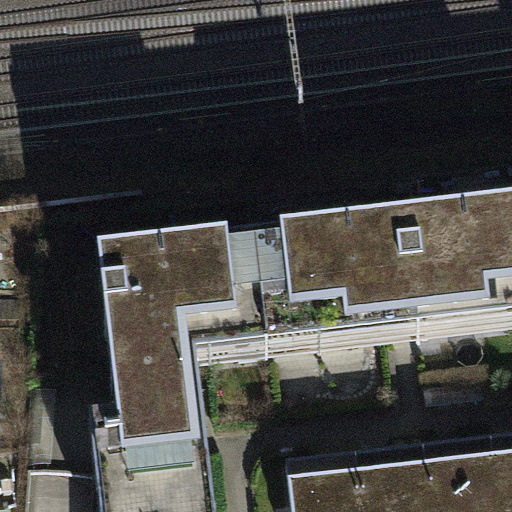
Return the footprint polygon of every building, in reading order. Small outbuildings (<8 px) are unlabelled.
[(511,325),(511,225),(252,253),(262,342),(316,337),(317,347),(511,325)] [(262,342),(252,253),(73,273),(97,490),(76,492),(78,511),(183,511),(167,368),(237,361),(235,345),(262,342)] [(479,511),(511,511),(511,471),(475,476),(479,511)] [(479,511),(475,476),(405,484),(408,511),(479,511)] [(408,511),(405,484),(338,491),(340,511),(408,511)] [(275,511),(340,511),(338,491),(274,498),(275,511)]
